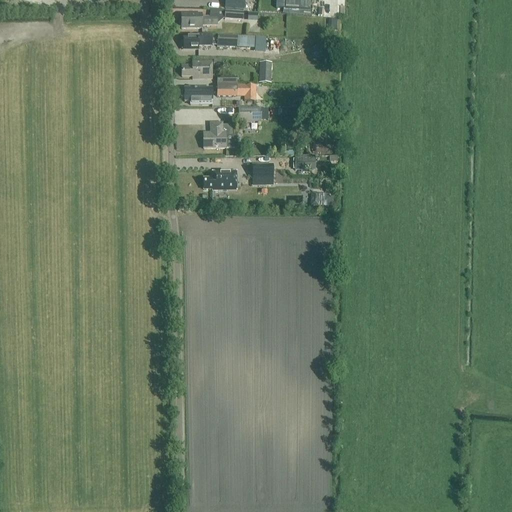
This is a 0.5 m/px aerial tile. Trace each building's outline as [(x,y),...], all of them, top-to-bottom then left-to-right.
[(224,0),(223,9),(242,11),(243,0),(224,0)] [(284,0),(284,9),(309,10),(309,0),(284,0)] [(312,0),(312,16),(330,16),(329,0),(312,0)] [(243,13),(225,11),(224,20),(243,22),(243,13)] [(217,26),(217,18),(201,18),(201,15),(181,15),(181,30),(202,29),(202,26),(217,26)] [(327,20),(327,31),(335,31),(335,21),(327,20)] [(197,35),(197,38),(183,39),(183,43),(182,43),(182,50),(183,49),(183,51),(198,50),(198,47),(212,47),(211,35),(197,35)] [(237,49),(237,37),(217,36),(217,48),(237,49)] [(237,37),(237,49),(253,50),(254,38),(237,37)] [(192,80),(212,80),(212,63),(192,63),(192,66),(182,66),(182,78),(192,78),(192,80)] [(271,84),(272,63),(260,63),(259,84),(271,84)] [(237,86),(237,77),(217,78),(217,86),(244,86),(237,86)] [(244,86),(217,86),(217,98),(244,98),(244,102),(256,102),(255,86),(244,86)] [(183,90),(183,104),(188,104),(188,107),(199,107),(199,106),(211,106),(211,91),(200,91),(200,90),(183,90)] [(260,123),(259,109),(238,109),(238,124),(260,123)] [(210,134),(203,134),(203,150),(237,149),(237,137),(232,137),(232,126),(222,126),(222,124),(210,124),(210,134)] [(313,159),(293,160),(294,170),(314,170),(313,159)] [(272,165),(252,166),(252,180),(272,179),(272,165)] [(212,173),(212,180),(206,180),(206,191),(214,191),(214,192),(236,191),(236,172),(212,173)] [(311,207),(319,207),(319,194),(311,194),(311,207)]
